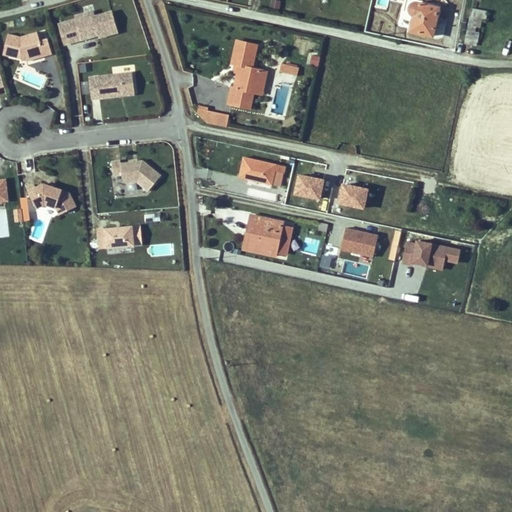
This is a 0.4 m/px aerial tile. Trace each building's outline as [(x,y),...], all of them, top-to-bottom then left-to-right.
[(272,0),(271,8),(279,10),(280,1),(274,0),(272,0)] [(283,1),(281,11),(292,13),(293,3),(283,1)] [(416,16),(412,31),(434,36),(441,7),(418,3),(416,3),(414,4),(412,5),(411,7),(411,10),(412,12),(413,14),(415,15),(416,16)] [(466,43),(474,45),(480,17),(483,18),(487,19),(489,11),(473,8),(466,43)] [(111,11),(94,16),(86,18),(85,13),(75,16),(76,19),(59,24),(64,44),(93,36),(94,33),(98,32),(99,37),(117,32),(111,11)] [(474,45),(478,46),(483,18),(480,17),(474,45)] [(30,56),(42,53),(44,56),(52,54),(47,38),(40,40),(37,32),(20,36),(8,34),(3,55),(21,59),(26,57),(25,54),(29,53),(30,56)] [(248,110),(252,93),(254,85),(257,85),(261,70),(251,68),(256,45),(236,40),(231,63),(234,64),(239,65),(237,72),(234,89),(229,88),(225,104),(248,110)] [(27,61),(44,56),(42,53),(30,56),(29,53),(25,54),(26,57),(27,61)] [(318,67),(320,57),(311,54),(309,64),(318,67)] [(297,75),(299,66),(281,63),(279,73),(297,75)] [(267,71),(261,70),(257,85),(254,85),(252,93),(262,94),(267,71)] [(132,72),(89,77),(91,94),(98,93),(99,98),(119,95),(119,92),(134,91),(132,72)] [(195,120),(226,127),(229,115),(198,108),(195,120)] [(286,167),(246,158),(242,177),(274,184),(277,171),(285,173),(286,167)] [(148,191),(160,175),(142,160),(136,161),(133,161),(120,163),(120,160),(111,161),(113,174),(121,173),(122,178),(127,182),(137,181),(148,191)] [(285,173),(277,171),(274,184),(282,186),(285,173)] [(0,204),(8,204),(6,180),(0,180),(0,204)] [(59,214),(75,206),(68,192),(53,187),(52,188),(49,188),(50,186),(43,183),(36,187),(34,184),(26,187),(36,207),(45,203),(56,207),(59,214)] [(338,207),(366,211),(369,188),(340,185),(338,207)] [(29,198),(20,198),(21,222),(29,222),(29,198)] [(320,212),(322,204),(295,198),(293,206),(320,212)] [(255,226),(252,239),(247,238),(245,249),(276,256),(283,226),(284,222),(253,215),(250,225),(255,226)] [(38,218),(30,236),(40,240),(47,221),(38,218)] [(319,222),(318,230),(326,232),(328,224),(319,222)] [(133,244),(132,226),(96,229),(98,247),(133,244)] [(294,228),(283,226),(276,256),(287,259),(294,228)] [(340,251),(373,260),(379,236),(346,227),(340,251)] [(305,237),(302,249),(317,253),(319,240),(305,237)] [(450,251),(430,247),(429,255),(432,256),(451,260),(457,261),(459,247),(451,246),(450,251)] [(450,265),(451,260),(432,256),(431,262),(450,265)]
